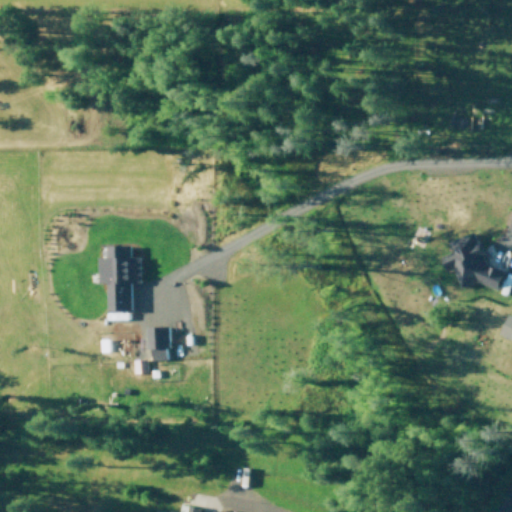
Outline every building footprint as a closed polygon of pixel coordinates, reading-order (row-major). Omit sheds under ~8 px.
[(462,287),(479,281),(500,288),(507,269),(488,263),(487,260),(492,246),(480,242),(477,231),(450,241),(454,252),(445,255),(449,267),(456,269),(462,287)] [(132,244),(108,244),(108,256),(100,256),(100,283),(108,282),(109,309),(133,308),(133,282),(143,282),(142,255),(132,256),(132,244)] [(511,338),(511,315),(509,314),(501,333),(511,338)] [(149,326),(150,359),(170,358),(169,325),(149,326)] [(181,503),(179,511),(200,511),(201,507),(198,507),(181,503)]
